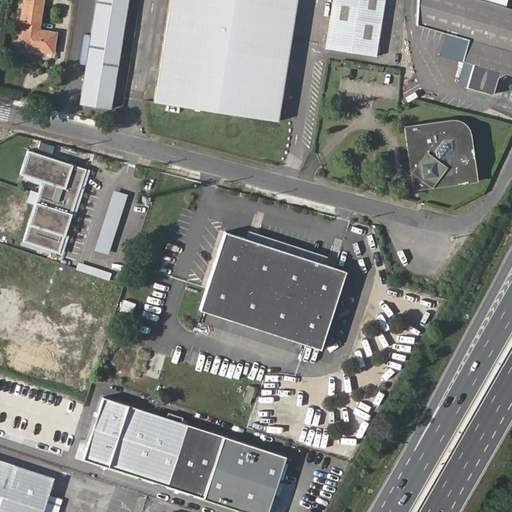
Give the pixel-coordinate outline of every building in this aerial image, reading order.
[(43,32),(48,0),(28,0),(25,22),(28,22),(23,48),(57,53),(60,35),(43,32)] [(127,0),(94,0),(78,102),(110,108),(127,0)] [(169,0),(153,99),(280,118),(299,0),(169,0)] [(335,0),(328,47),(380,56),(389,0),(335,0)] [(419,0),(418,25),(467,41),(460,63),(473,67),(466,89),(492,98),(498,80),(506,75),(511,76),(511,9),(481,0),(419,0)] [(410,126),(420,187),(480,179),(472,132),(461,120),(410,126)] [(59,254),(86,171),(26,152),(19,175),(43,183),(24,242),(59,254)] [(97,249),(110,253),(128,193),(114,190),(97,249)] [(223,233),(198,311),(320,350),(346,273),(223,233)] [(65,362),(52,357),(18,346),(11,366),(74,388),(95,323),(78,317),(88,289),(68,282),(59,311),(32,302),(23,327),(58,338),(72,343),(65,362)] [(125,299),(122,309),(132,311),(135,302),(125,299)] [(58,338),(52,357),(65,362),(72,343),(58,338)] [(263,511),(283,460),(178,423),(180,418),(166,413),(164,418),(101,396),(81,458),(236,511),(263,511)] [(0,435),(20,442),(22,435),(0,428),(0,435)] [(0,511),(41,511),(52,478),(0,461),(0,511)]
